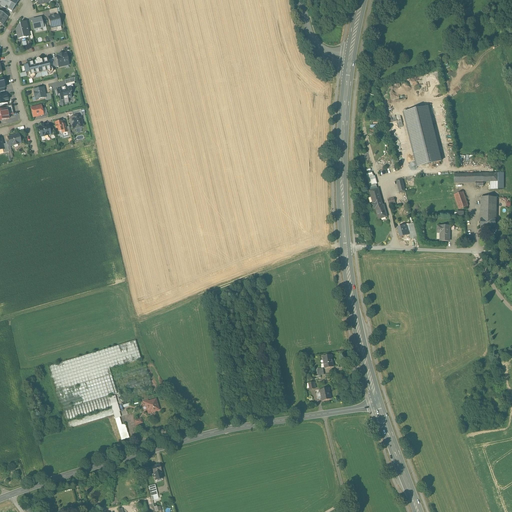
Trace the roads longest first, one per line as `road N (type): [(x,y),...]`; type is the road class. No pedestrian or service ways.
road 1 (secondary): [(378,404),(217,432),(9,495)]
road 2 (primary): [(350,58),(341,157),(345,246)]
road 3 (primary): [(345,246),(378,404)]
road 4 (unclassified): [(505,254),(345,246)]
